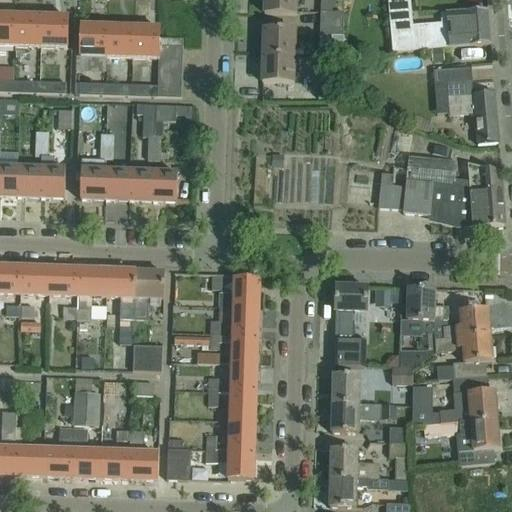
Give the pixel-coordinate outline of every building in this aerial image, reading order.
[(296,17),(297,0),(263,0),(263,16),(296,17)] [(331,14),(331,0),(321,0),(321,14),(331,14)] [(409,2),(388,4),(393,54),(430,51),(443,50),(440,25),(412,28),(409,2)] [(446,16),(441,16),(441,25),(440,25),(443,50),(449,49),(449,50),(470,49),(490,47),(487,12),(467,14),(464,14),(446,16)] [(343,15),(331,14),(321,14),(320,26),(343,26),(343,15)] [(0,48),(14,49),(15,18),(0,17),(0,48)] [(40,50),(41,19),(15,18),(14,49),(40,50)] [(41,19),(40,50),(66,51),(67,20),(41,19)] [(342,38),(343,26),(320,26),(320,38),(331,38),(342,38)] [(106,61),(107,29),(81,28),(80,60),(106,61)] [(131,61),(132,30),(107,29),(106,61),(131,61)] [(158,49),(158,41),(158,31),(132,30),(131,61),(157,62),(158,49)] [(262,59),(295,60),(296,34),(263,32),(262,59)] [(330,61),(331,38),(320,38),(320,61),(330,61)] [(182,50),(182,41),(158,41),(158,49),(182,50)] [(182,62),(182,50),(158,49),(157,62),(182,62)] [(443,50),(430,51),(431,64),(444,63),(443,50)] [(294,86),(295,60),(262,59),(261,85),(294,86)] [(330,87),(330,61),(320,61),(319,87),(330,87)] [(181,75),(182,62),(157,62),(157,75),(181,75)] [(345,85),(361,88),(364,72),(348,69),(345,85)] [(470,70),(433,74),(434,86),(447,85),(450,120),(475,118),(478,148),(498,146),(493,95),(472,97),(470,70)] [(181,88),(181,75),(157,75),(157,87),(181,88)] [(0,95),(13,95),(13,84),(0,83),(0,95)] [(38,96),(39,85),(13,84),(13,95),(38,96)] [(39,85),(38,96),(66,97),(66,86),(39,85)] [(105,98),(105,87),(81,86),(80,98),(105,98)] [(130,99),(130,88),(105,87),(105,98),(130,99)] [(180,101),(181,88),(157,87),(157,89),(156,100),(180,101)] [(156,100),(157,89),(130,88),(130,99),(156,100)] [(106,115),(106,113),(106,107),(79,106),(79,119),(96,120),(96,115),(106,115)] [(156,115),(156,108),(136,108),(135,118),(141,118),(141,140),(148,140),(154,140),(155,115),(156,115)] [(175,125),(175,116),(175,109),(156,108),(156,115),(155,115),(154,140),(160,140),(160,124),(175,125)] [(415,118),(411,129),(429,136),(434,125),(415,118)] [(47,148),(47,136),(36,136),(36,147),(47,148)] [(112,139),(107,139),(101,138),(101,150),(112,150),(112,139)] [(160,140),(154,140),(148,140),(148,151),(160,152),(160,140)] [(377,141),(370,165),(391,170),(397,146),(377,141)] [(46,159),(47,148),(36,147),(36,159),(41,159),(46,159)] [(112,161),(112,150),(101,150),(100,161),(112,161)] [(159,164),(160,152),(148,151),(148,163),(159,164)] [(52,172),(52,159),(46,159),(41,159),(41,171),(40,171),(39,201),(64,202),(65,172),(52,172)] [(428,220),(471,230),(470,204),(468,184),(454,183),(456,165),(408,160),(406,160),(406,171),(393,170),(392,178),(378,178),(378,192),(377,212),(402,213),(402,217),(428,219),(428,220)] [(105,174),(105,164),(81,163),(80,203),(104,203),(105,174)] [(470,204),(471,230),(505,228),(500,175),(467,167),(468,184),(470,204)] [(0,199),(16,200),(17,170),(0,169),(0,199)] [(39,201),(40,171),(17,170),(16,200),(39,201)] [(128,204),(129,174),(105,174),(104,203),(128,204)] [(151,205),(152,175),(129,174),(128,204),(151,205)] [(152,175),(151,205),(176,206),(177,176),(152,175)] [(0,296),(18,297),(19,271),(0,270),(0,296)] [(47,298),(48,272),(19,271),(18,297),(47,298)] [(76,299),(77,273),(48,272),(47,298),(76,299)] [(105,300),(106,274),(77,273),(76,299),(78,299),(77,311),(77,321),(91,322),(92,300),(105,300)] [(134,323),(135,275),(106,274),(105,300),(120,301),(118,348),(131,348),(132,323),(134,323)] [(135,275),(134,323),(147,323),(148,295),(163,296),(164,276),(135,275)] [(221,280),(211,279),(210,292),(221,293),(221,280)] [(232,310),(259,311),(260,282),(233,281),(233,301),(232,310)] [(335,289),(334,341),(353,342),(353,341),(354,321),(354,315),(366,316),(367,290),(335,289)] [(375,291),(375,303),(390,303),(391,291),(375,291)] [(411,374),(435,358),(434,343),(433,332),(433,310),(433,292),(408,292),(407,312),(407,324),(422,324),(423,337),(421,337),(423,352),(399,352),(398,372),(411,372),(411,374)] [(17,319),(18,309),(6,309),(5,319),(17,319)] [(18,309),(17,319),(33,319),(33,309),(18,309)] [(77,321),(77,311),(63,310),(62,321),(77,321)] [(258,340),(259,311),(232,310),(231,339),(258,340)] [(433,332),(434,343),(489,338),(487,312),(459,314),(461,329),(450,330),(447,330),(448,310),(433,310),(433,332)] [(114,330),(114,319),(106,318),(106,330),(114,330)] [(219,339),(220,324),(210,324),(210,339),(219,339)] [(39,335),(40,326),(21,325),(20,335),(39,335)] [(452,382),(486,380),(485,365),(491,364),(489,338),(434,343),(435,358),(445,357),(445,353),(462,352),(463,364),(451,364),(452,382)] [(219,353),(219,339),(210,339),(210,352),(219,353)] [(257,368),(258,340),(231,339),(219,339),(219,353),(219,357),(218,367),(230,368),(231,368),(257,368)] [(208,341),(174,340),(173,348),(208,349),(208,341)] [(334,341),(333,370),(364,371),(365,341),(353,341),(353,342),(334,341)] [(132,349),(132,375),(160,376),(161,350),(132,349)] [(398,372),(399,352),(395,352),(385,363),(385,371),(391,372),(398,372)] [(218,367),(219,357),(196,356),(196,366),(218,367)] [(80,359),(80,371),(93,371),(93,360),(80,359)] [(256,397),(257,368),(231,368),(230,396),(256,397)] [(411,372),(398,372),(391,372),(391,388),(411,388),(411,374),(411,372)] [(332,407),(380,409),(381,394),(371,394),(371,401),(359,400),(360,379),(332,378),(332,407)] [(443,428),(496,424),(494,394),(487,394),(486,380),(452,382),(455,417),(442,418),(443,428)] [(1,382),(0,392),(16,392),(16,382),(1,382)] [(218,396),(219,382),(208,382),(208,396),(218,396)] [(152,386),(133,385),(133,400),(152,401),(152,386)] [(37,413),(38,394),(13,393),(13,412),(37,413)] [(99,428),(121,428),(122,396),(100,395),(99,428)] [(98,429),(99,397),(73,396),(72,429),(98,429)] [(218,410),(218,396),(208,396),(208,410),(218,410)] [(255,426),(256,397),(230,396),(230,411),(229,425),(255,426)] [(395,410),(380,409),(332,407),(331,436),(358,437),(358,422),(394,423),(395,410)] [(16,414),(15,414),(3,414),(2,451),(0,450),(0,478),(13,479),(16,414)] [(42,480),(43,453),(28,452),(29,431),(40,431),(40,415),(16,414),(13,479),(42,480)] [(496,424),(443,428),(423,430),(424,441),(459,438),(458,434),(470,433),(472,455),(457,456),(458,469),(493,467),(492,453),(498,452),(496,424)] [(254,455),(255,426),(229,425),(228,454),(254,455)] [(42,480),(71,481),(72,454),(73,442),(73,432),(60,431),(59,453),(43,453),(42,480)] [(85,454),(86,432),(73,432),(73,442),(72,454),(71,481),(99,482),(100,455),(85,454)] [(116,434),(115,444),(129,444),(130,433),(126,433),(116,433),(116,434)] [(129,456),(128,483),(157,484),(158,457),(143,456),(144,434),(130,433),(129,444),(129,456)] [(389,446),(409,447),(409,433),(389,433),(389,446)] [(206,453),(216,453),(217,438),(207,438),(206,453)] [(408,461),(409,447),(389,446),(389,460),(395,460),(395,483),(405,483),(406,461),(408,461)] [(190,453),(167,452),(165,483),(188,484),(190,453)] [(329,482),(378,483),(378,468),(356,468),(357,453),(330,452),(329,482)] [(254,455),(228,454),(216,453),(206,453),(206,467),(227,467),(227,483),(253,483),(254,455)] [(100,455),(99,482),(128,483),(129,456),(100,455)] [(388,483),(378,483),(329,482),(328,511),(356,511),(357,490),(368,490),(368,493),(387,493),(388,483)]
